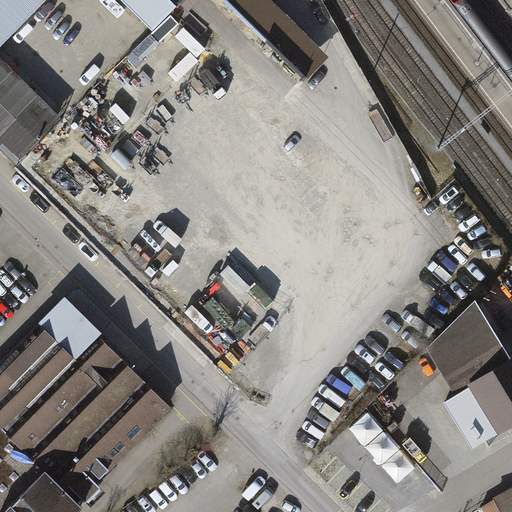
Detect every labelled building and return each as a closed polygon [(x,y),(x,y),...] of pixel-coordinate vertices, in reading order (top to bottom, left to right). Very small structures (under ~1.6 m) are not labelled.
[(188,0),(225,0),(307,80),(328,60),(267,0),(0,0),(0,150),(17,168),(63,122),(0,59),(0,52),(51,0),(115,0),(153,36),(188,0)] [(44,469),(80,506),(100,486),(96,482),(171,408),(99,335),(101,332),(64,295),(38,322),(45,328),(0,372),(0,428),(43,471),(44,469)] [(511,361),(511,363),(475,303),(429,349),(456,394),(472,385),(499,431),(511,423),(511,361)] [(347,460),(384,426),(367,409),(331,443),(347,460)] [(75,511),(81,506),(80,506),(44,469),(43,471),(0,428),(0,511),(75,511)]
